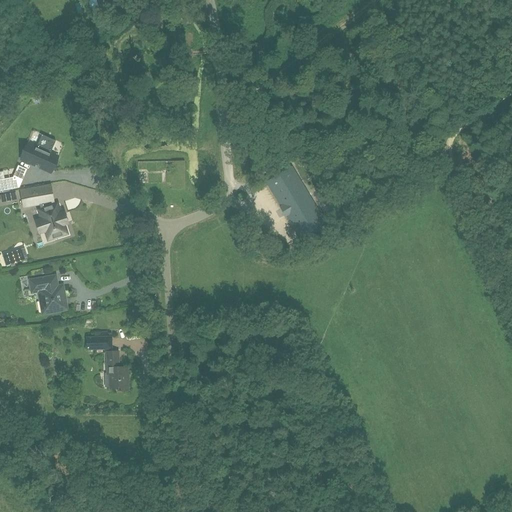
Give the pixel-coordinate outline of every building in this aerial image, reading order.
[(92,15),(101,11),(96,0),(87,4),(92,15)] [(35,148),(28,145),(22,160),(50,172),(57,157),(49,154),(46,153),(49,147),(38,142),(35,148)] [(184,162),(138,162),(138,184),(166,183),(169,183),(169,188),(171,188),(171,189),(176,189),(177,190),(180,190),(181,189),(185,189),(184,162)] [(285,219),(286,217),(300,241),(326,226),(291,168),(265,183),(280,208),(279,209),(285,219)] [(23,180),(14,176),(13,178),(0,180),(0,190),(19,188),(23,180)] [(39,233),(51,229),(54,239),(67,234),(64,224),(67,223),(66,221),(65,221),(63,217),(65,216),(64,214),(61,215),(57,204),(51,206),(49,201),(42,202),(40,189),(22,192),(23,198),(30,197),(31,205),(38,203),(40,209),(38,210),(41,220),(35,221),(39,233)] [(2,202),(12,200),(11,194),(1,196),(2,202)] [(6,266),(15,263),(12,253),(2,256),(6,266)] [(61,282),(56,283),(54,274),(28,280),(31,294),(39,292),(43,316),(67,311),(61,282)] [(112,349),(112,336),(86,337),(86,350),(100,349),(112,349)] [(144,349),(126,349),(126,360),(144,360),(144,349)] [(118,367),(118,351),(106,351),(107,373),(111,373),(112,389),(127,388),(127,366),(118,367)]
